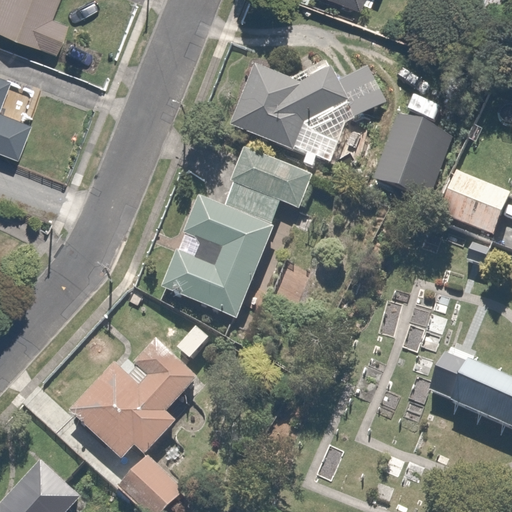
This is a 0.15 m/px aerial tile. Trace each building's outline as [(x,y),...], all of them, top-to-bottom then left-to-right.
[(66,0),(0,0),(0,56),(25,66),(31,46),(47,52),(55,30),(66,0)] [(362,0),(280,0),(280,2),(336,28),(349,0),(357,0),(362,2),(362,0)] [(511,65),(501,66),(500,106),(511,106),(511,65)] [(282,95),(242,77),(216,143),(315,181),(332,139),(355,125),(365,119),(351,79),(325,99),(292,71),(282,95)] [(31,119),(0,106),(0,95),(7,77),(0,74),(0,147),(17,155),(31,119)] [(424,143),(382,131),(364,194),(405,206),(424,143)] [(290,182),(221,163),(204,222),(258,236),(261,223),(278,228),(290,182)] [(511,191),(466,166),(440,213),(488,240),(511,197),(511,191)] [(256,243),(178,212),(144,298),(222,329),(256,243)] [(136,446),(144,454),(144,463),(124,484),(153,511),(164,511),(185,490),(155,462),(156,444),(179,419),(170,411),(199,380),(147,331),(70,412),(122,461),(136,446)] [(511,384),(445,357),(435,378),(456,387),(450,402),(511,430),(511,384)] [(0,502),(0,511),(70,511),(83,499),(43,463),(4,506),(0,502)]
